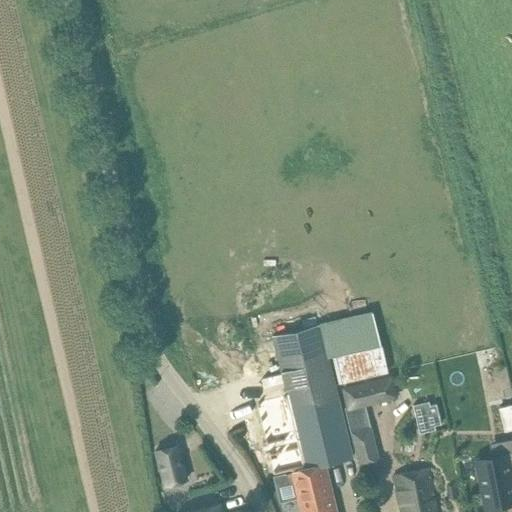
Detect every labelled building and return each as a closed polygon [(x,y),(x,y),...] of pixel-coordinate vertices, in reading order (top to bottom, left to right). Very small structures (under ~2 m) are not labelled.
[(273,335),(287,395),(304,465),(305,468),(325,463),(353,457),(338,395),(337,395),(320,323),(273,335)] [(342,386),(347,406),(348,410),(399,397),(393,374),(342,386)] [(304,465),(287,395),(256,403),(273,476),(292,472),(301,511),(336,511),(325,463),(305,468),(304,465)] [(511,403),(499,406),(504,430),(511,427),(511,403)] [(380,462),(370,426),(349,431),(359,467),(380,462)] [(164,485),(187,479),(177,444),(154,451),(164,485)] [(510,458),(475,465),(484,511),(507,511),(511,511),(511,461),(511,462),(510,458)] [(436,511),(436,510),(427,469),(395,476),(402,511),(436,511)] [(222,511),(219,502),(180,511),(222,511)]
